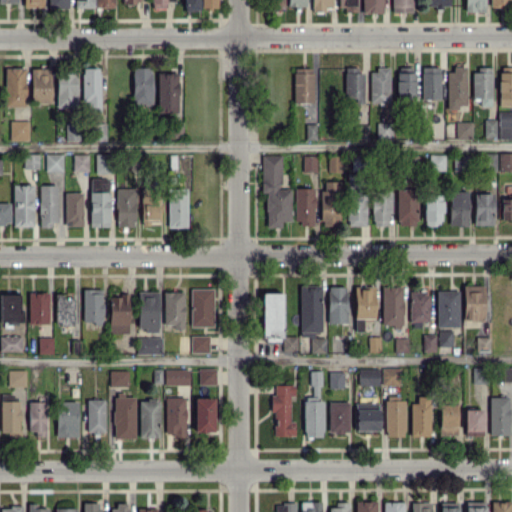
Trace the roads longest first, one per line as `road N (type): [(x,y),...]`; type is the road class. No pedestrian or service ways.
road 1 (residential): [(0,255),(511,252)]
road 2 (residential): [(511,34),(0,37)]
road 3 (residential): [(511,468),(0,470)]
road 4 (residential): [(238,0),(240,511)]
